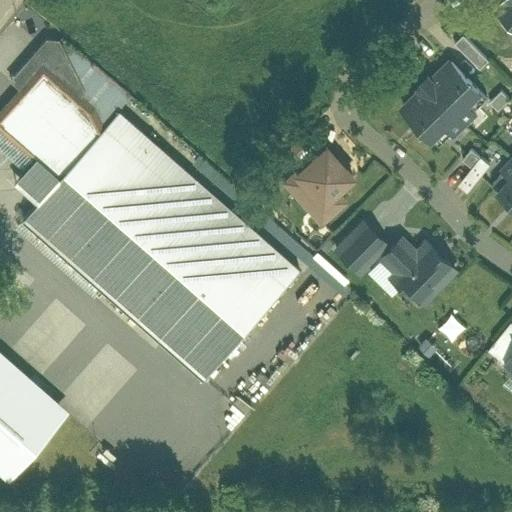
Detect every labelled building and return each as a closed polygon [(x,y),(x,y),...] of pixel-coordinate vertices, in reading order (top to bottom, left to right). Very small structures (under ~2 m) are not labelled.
[(511,0),(501,0),(495,9),(511,21),(511,0)] [(491,55),(464,30),(455,40),(482,65),(491,55)] [(38,197),(23,212),(204,376),(300,262),(118,102),(101,126),(59,31),(45,31),(11,74),(23,84),(0,111),(0,123),(31,153),(18,174),(38,197)] [(485,84),(452,50),(433,68),(429,64),(415,78),(420,84),(401,103),(440,143),(478,106),(470,98),(485,84)] [(504,84),(490,96),(498,105),(511,93),(504,84)] [(358,170),(326,137),(323,140),(309,125),(282,151),(296,166),(278,182),(320,226),(349,198),(339,187),(358,170)] [(492,158),(471,144),(463,155),(472,162),(460,178),(472,187),(492,158)] [(511,152),(489,177),(511,198),(511,152)] [(386,229),(364,212),(334,250),(355,267),(386,229)] [(416,241),(400,226),(383,244),(399,259),(386,272),(410,296),(415,291),(426,302),(462,264),(427,230),(416,241)] [(511,316),(488,347),(511,365),(511,367),(509,371),(511,372),(511,316)]
